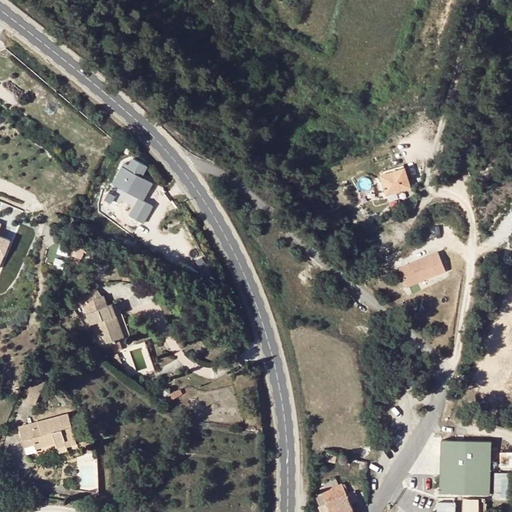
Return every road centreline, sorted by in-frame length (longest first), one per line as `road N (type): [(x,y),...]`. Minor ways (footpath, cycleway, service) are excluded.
road 1 (unclassified): [(181,170),(202,164),(227,177),(438,362),(445,384),(440,408),(373,511)]
road 2 (track): [(445,384),(457,354),(472,234),(465,211),(425,187),(475,0)]
road 3 (secondary): [(288,511),(289,448),(270,347),(232,248),(181,170)]
road 4 (secondary): [(181,170),(117,101),(0,8)]
